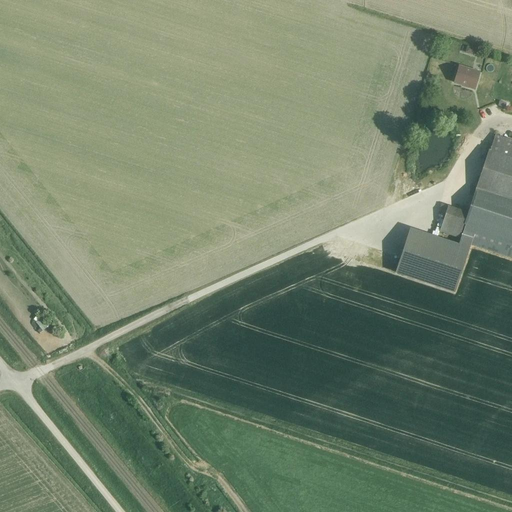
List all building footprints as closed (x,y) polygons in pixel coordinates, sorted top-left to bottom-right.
[(467,53),(478,54),(479,47),(468,46),(467,53)] [(459,66),(454,83),(467,86),(466,87),(475,90),(480,73),(459,66)] [(511,140),(495,135),(460,241),(511,259),(511,257),(511,140)] [(439,232),(459,238),(467,213),(448,206),(439,232)] [(454,293),(469,249),(410,229),(396,273),(454,293)] [(41,322),(44,314),(39,312),(36,319),(41,322)]
